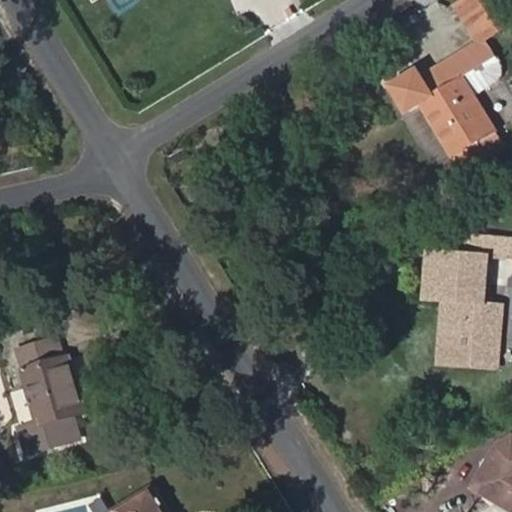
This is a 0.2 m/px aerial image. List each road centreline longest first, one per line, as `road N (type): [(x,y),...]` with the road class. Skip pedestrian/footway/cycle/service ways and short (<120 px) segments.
road 1 (residential): [(118,162),(335,511)]
road 2 (residential): [(118,162),(375,0)]
road 3 (residential): [(18,0),(118,162)]
road 4 (residential): [(0,202),(118,162)]
